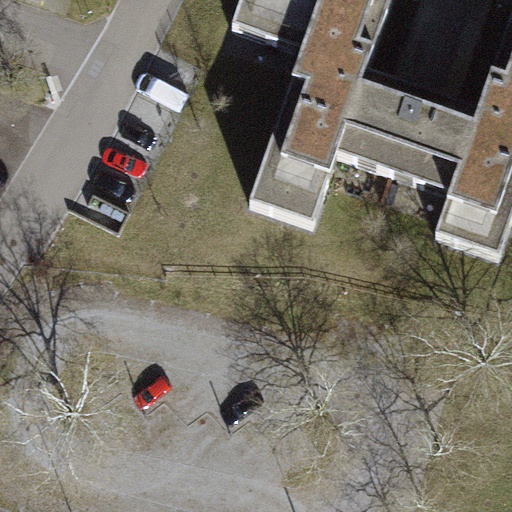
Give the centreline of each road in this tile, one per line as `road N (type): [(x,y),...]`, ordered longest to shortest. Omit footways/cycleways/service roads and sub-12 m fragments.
road 1 (residential): [(115,80),(74,164),(0,275)]
road 2 (residential): [(115,80),(0,41)]
